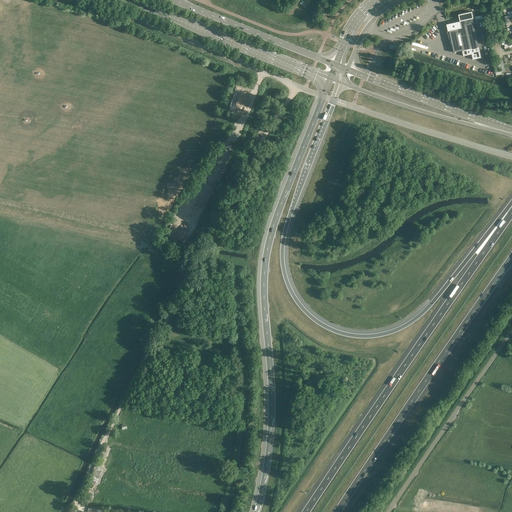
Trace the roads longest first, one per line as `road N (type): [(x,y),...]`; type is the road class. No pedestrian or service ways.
road 1 (motorway): [(511,209),(410,322),(359,336),(323,325),(289,288),(282,248),(334,100)]
road 2 (track): [(70,511),(268,125),(305,88)]
road 3 (motorway): [(323,96),(267,247),(272,404),(257,511)]
road 4 (motorway): [(511,212),(306,511)]
road 5 (motorway): [(337,511),(511,257)]
road 6 (tertiary): [(323,96),(96,0)]
road 7 (unclassified): [(388,511),(511,331)]
road 8 (secondary): [(127,0),(330,78)]
road 9 (secondary): [(341,82),(511,135)]
road 10 (secondary): [(511,130),(347,69)]
road 11 (secondary): [(335,64),(173,0)]
road 12 (tertiary): [(353,106),(511,156)]
